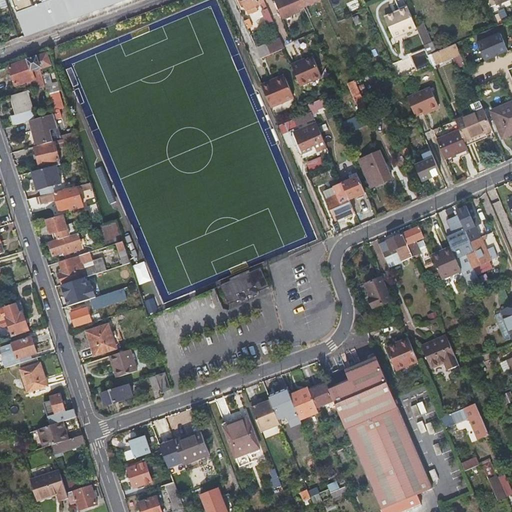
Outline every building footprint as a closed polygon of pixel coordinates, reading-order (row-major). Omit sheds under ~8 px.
[(0,0),(0,9),(10,6),(8,0),(0,0)] [(11,0),(25,36),(121,0),(11,0)] [(264,3),(263,0),(242,0),(246,10),(264,3)] [(274,0),(282,17),(297,11),(296,9),(299,7),(298,5),(302,3),(301,0),(274,0)] [(511,0),(484,0),(492,20),(511,11),(511,0)] [(407,7),(398,11),(399,14),(385,19),(392,36),(415,26),(413,21),(407,7)] [(274,25),(267,9),(261,11),(267,27),(274,25)] [(399,14),(398,11),(384,16),(385,19),(399,14)] [(257,12),(251,14),(252,18),(246,20),(247,27),(260,25),(257,12)] [(415,26),(423,45),(430,42),(422,23),(415,26)] [(507,49),(497,25),(474,34),(485,59),(496,55),(496,54),(507,49)] [(264,44),(269,54),(284,48),(279,38),(264,44)] [(425,48),(427,54),(435,51),(431,41),(430,42),(423,45),(425,48)] [(427,54),(431,63),(459,51),(455,42),(435,51),(427,54)] [(425,48),(392,63),(395,71),(398,78),(431,63),(427,54),(425,48)] [(71,73),(64,53),(57,55),(55,49),(49,51),(58,77),(71,73)] [(46,53),(26,60),(28,66),(38,63),(42,75),(44,82),(48,93),(55,90),(50,72),(47,73),(45,66),(50,65),(46,53)] [(299,61),(291,64),(300,84),(321,76),(312,57),(300,62),(299,61)] [(28,66),(26,60),(16,63),(21,82),(42,75),(38,63),(28,66)] [(270,80),(261,83),(270,105),(292,96),(283,77),(271,82),(270,80)] [(347,83),(361,114),(368,111),(355,80),(347,83)] [(406,95),(414,114),(437,103),(428,85),(406,95)] [(29,87),(11,94),(14,105),(17,113),(13,115),(12,115),(15,124),(29,120),(36,117),(33,108),(35,107),(29,87)] [(59,89),(55,90),(48,93),(52,106),(54,111),(62,135),(64,134),(60,124),(62,124),(58,109),(64,108),(59,89)] [(308,104),(311,110),(327,103),(324,96),(308,104)] [(502,136),(511,131),(511,100),(491,110),(502,136)] [(72,101),(66,103),(69,113),(75,111),(72,101)] [(486,133),(493,130),(483,107),(455,118),(457,124),(459,128),(464,139),(470,136),(473,141),(487,136),(486,133)] [(29,120),(36,144),(54,138),(60,136),(52,112),(47,113),(36,117),(29,120)] [(282,134),(288,147),(299,143),(303,154),(326,145),(315,120),(282,134)] [(444,157),(467,147),(464,139),(459,128),(436,137),(444,157)] [(54,138),(36,144),(41,162),(43,162),(44,166),(57,162),(61,160),(54,138)] [(360,160),(371,187),(391,179),(380,151),(360,160)] [(323,156),(306,161),(308,168),(326,163),(323,156)] [(414,165),(421,180),(439,172),(433,157),(414,165)] [(44,193),(52,191),(55,190),(66,186),(63,179),(57,162),(44,166),(32,170),(38,188),(42,187),(44,193)] [(349,199),(365,192),(357,172),(353,174),(354,177),(342,182),(345,190),(349,199)] [(72,209),(75,208),(82,205),(75,183),(66,186),(55,190),(61,208),(71,205),(72,209)] [(335,219),(354,211),(349,199),(345,190),(326,198),(335,219)] [(44,193),(37,196),(40,204),(54,199),(52,191),(44,193)] [(470,203),(465,205),(473,224),(477,222),(470,203)] [(77,214),(87,210),(86,204),(82,205),(75,208),(77,214)] [(465,205),(455,209),(457,214),(468,241),(478,237),(473,224),(465,205)] [(63,212),(45,218),(51,234),(53,234),(55,241),(71,235),(63,212)] [(455,232),(448,235),(452,244),(458,257),(472,252),(468,241),(457,214),(449,217),(455,232)] [(103,225),(108,244),(123,240),(118,221),(103,225)] [(421,225),(405,232),(409,243),(414,255),(431,249),(428,243),(417,248),(414,240),(426,235),(421,225)] [(409,243),(405,232),(387,239),(391,249),(392,250),(409,243)] [(55,241),(51,242),(54,255),(61,253),(62,255),(75,250),(71,235),(55,241)] [(483,250),(478,237),(468,241),(472,252),(458,257),(463,268),(463,271),(487,260),(496,257),(491,247),(483,250)] [(131,264),(124,242),(116,244),(123,266),(131,264)] [(414,255),(409,243),(392,250),(397,263),(415,256),(414,255)] [(446,249),(435,253),(445,276),(463,268),(458,257),(452,244),(445,247),(446,249)] [(391,249),(385,252),(391,266),(397,263),(392,250),(391,249)] [(60,262),(63,271),(92,261),(90,253),(60,262)] [(96,275),(106,272),(101,258),(92,261),(96,275)] [(463,271),(464,272),(466,277),(490,267),(487,260),(463,271)] [(59,275),(62,285),(72,282),(80,280),(96,275),(92,261),(63,271),(64,274),(59,275)] [(260,267),(221,284),(228,303),(238,298),(240,301),(247,298),(247,295),(250,294),(251,296),(259,293),(258,290),(268,286),(260,267)] [(445,276),(445,277),(446,280),(464,272),(463,271),(463,268),(445,276)] [(373,307),(392,299),(383,275),(366,282),(371,296),(368,297),(373,307)] [(80,280),(72,282),(79,303),(87,300),(80,280)] [(62,285),(69,306),(79,303),(72,282),(62,285)] [(117,299),(115,291),(92,298),(94,306),(117,299)] [(154,299),(144,301),(147,314),(157,312),(154,299)] [(0,316),(17,311),(15,304),(0,309),(0,316)] [(71,312),(76,325),(93,320),(88,306),(71,312)] [(511,308),(489,318),(500,343),(511,338),(511,308)] [(18,314),(17,311),(0,316),(0,319),(5,318),(7,324),(9,323),(14,336),(28,331),(23,312),(18,314)] [(108,325),(87,332),(95,356),(116,349),(108,325)] [(460,365),(448,336),(423,347),(432,368),(446,363),(449,370),(460,365)] [(20,365),(34,360),(32,356),(37,354),(32,338),(0,348),(0,351),(6,369),(20,365)] [(417,360),(408,338),(397,342),(398,343),(386,347),(395,370),(417,360)] [(131,349),(110,356),(115,370),(118,369),(121,377),(138,371),(131,349)] [(47,387),(37,359),(34,360),(20,365),(28,393),(34,391),(36,395),(39,393),(38,390),(47,387)] [(380,366),(328,387),(334,401),(352,444),(380,511),(401,511),(418,505),(414,496),(432,488),(430,484),(393,396),(380,366)] [(161,388),(162,391),(171,387),(166,371),(156,374),(161,388)] [(415,376),(419,385),(426,383),(423,376),(422,372),(415,376)] [(153,391),(161,388),(156,374),(149,377),(153,391)] [(128,384),(102,393),(106,405),(133,396),(128,384)] [(328,387),(327,384),(309,392),(316,408),(334,401),(328,387)] [(309,392),(308,389),(290,396),(297,414),(300,421),(318,414),(316,408),(309,392)] [(290,396),(287,390),(268,397),(277,418),(278,421),(287,418),(291,428),(301,424),(300,421),(297,414),(290,396)] [(64,421),(77,416),(74,408),(66,411),(60,394),(51,397),(51,399),(46,401),(51,416),(44,418),(46,426),(64,421)] [(258,401),(250,404),(261,432),(280,425),(270,401),(263,404),(260,406),(258,401)] [(469,419),(478,440),(489,436),(476,403),(451,413),(456,424),(469,419)] [(247,419),(224,427),(235,458),(259,449),(247,419)] [(44,448),(51,446),(68,440),(65,430),(66,429),(64,421),(46,426),(38,429),(44,448)] [(201,431),(174,441),(183,463),(183,464),(209,454),(201,431)] [(60,454),(86,445),(83,435),(68,440),(51,446),(55,459),(61,457),(60,454)] [(131,441),(136,456),(150,451),(145,437),(131,441)] [(164,459),(168,469),(183,463),(174,441),(174,440),(159,446),(162,453),(164,459)] [(124,444),(127,460),(134,458),(130,442),(124,444)] [(162,453),(156,456),(158,461),(164,459),(162,453)] [(477,456),(461,463),(465,472),(481,465),(477,456)] [(481,465),(496,501),(505,498),(490,462),(481,465)] [(143,463),(125,469),(133,490),(138,489),(137,487),(150,483),(143,463)] [(269,474),(275,488),(281,485),(275,471),(269,474)] [(300,476),(309,498),(318,494),(313,481),(317,480),(313,471),(300,476)] [(65,488),(60,473),(31,482),(37,500),(58,494),(60,502),(68,499),(66,494),(65,488)] [(157,480),(160,488),(162,487),(173,483),(170,475),(157,480)] [(345,494),(340,480),(328,484),(332,498),(345,494)] [(173,483),(162,487),(172,511),(170,511),(184,511),(177,493),(177,492),(173,483)] [(73,492),(80,489),(78,484),(65,488),(66,494),(73,492)] [(96,505),(90,486),(80,489),(73,492),(78,511),(96,505)] [(206,511),(226,511),(217,487),(200,494),(206,511)] [(137,501),(140,511),(162,511),(158,498),(145,503),(144,499),(137,501)]
